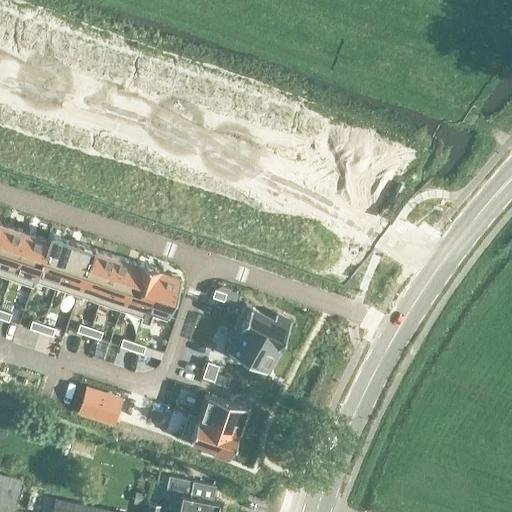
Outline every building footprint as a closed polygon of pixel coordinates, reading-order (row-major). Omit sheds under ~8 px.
[(4,223),(0,234),(0,274),(10,278),(25,231),(4,223)] [(25,231),(10,278),(31,285),(47,238),(34,233),(34,234),(29,232),(25,231)] [(47,238),(31,285),(32,286),(34,280),(55,287),(71,239),(49,232),(47,238)] [(71,239),(55,287),(78,295),(94,247),(71,239)] [(94,247),(78,295),(95,300),(95,301),(99,302),(115,254),(102,250),(96,249),(97,248),(94,247)] [(115,254),(99,302),(120,309),(135,261),(133,261),(127,259),(115,254)] [(135,261),(120,309),(143,317),(145,312),(159,269),(160,267),(137,260),(136,259),(135,261)] [(159,269),(145,312),(166,319),(181,277),(159,269)] [(220,286),(216,294),(227,299),(231,292),(220,286)] [(239,325),(238,327),(277,347),(292,320),(276,311),(273,317),(250,305),(239,325)] [(0,308),(0,317),(8,320),(11,312),(0,308)] [(31,319),(29,327),(40,331),(43,323),(31,319)] [(79,322),(76,330),(88,334),(91,326),(79,322)] [(43,323),(40,331),(52,334),(54,327),(43,323)] [(91,326),(88,334),(99,338),(102,330),(91,326)] [(265,369),(277,347),(238,327),(227,349),(265,369)] [(122,337),(120,345),(131,349),(134,341),(122,337)] [(134,341),(131,349),(143,352),(145,345),(134,341)] [(207,360),(205,368),(216,372),(219,364),(207,360)] [(205,368),(202,376),(214,380),(216,372),(205,368)] [(86,386),(84,394),(95,398),(98,390),(86,386)] [(198,410),(197,414),(239,427),(240,425),(241,420),(242,419),(243,417),(242,416),(244,411),(245,411),(246,406),(233,401),(233,402),(228,400),(228,399),(205,392),(203,396),(204,396),(199,411),(198,410)] [(181,432),(180,436),(213,447),(211,453),(213,454),(213,453),(227,458),(228,459),(232,449),(239,427),(197,414),(188,411),(186,418),(181,432)] [(10,511),(19,481),(0,475),(0,511),(10,511)] [(151,480),(147,500),(163,503),(167,483),(151,480)] [(136,493),(134,503),(144,505),(146,496),(136,493)] [(162,505),(160,511),(214,511),(217,501),(180,493),(177,508),(162,505)] [(112,511),(54,500),(51,511),(112,511)] [(147,500),(143,511),(160,511),(162,505),(163,503),(147,500)]
